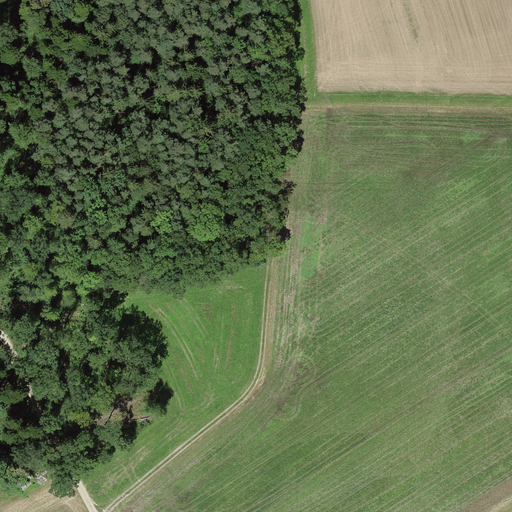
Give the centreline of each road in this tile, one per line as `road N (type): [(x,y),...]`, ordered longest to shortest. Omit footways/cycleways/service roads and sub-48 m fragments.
road 1 (track): [(289,0),(255,382),(103,511)]
road 2 (track): [(280,100),(511,104)]
road 3 (track): [(0,333),(90,511)]
